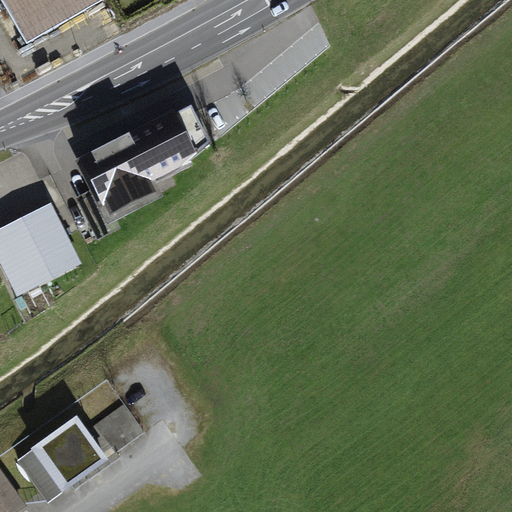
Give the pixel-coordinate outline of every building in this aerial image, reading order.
[(104,0),(0,0),(0,1),(27,49),(106,3),(104,0)] [(168,125),(78,167),(91,194),(77,200),(98,246),(122,234),(118,226),(160,206),(154,193),(192,175),(168,125)] [(54,212),(0,237),(0,265),(16,301),(81,272),(54,212)] [(110,451),(141,435),(128,410),(98,426),(110,451)] [(76,427),(22,463),(50,504),(104,468),(76,427)] [(0,511),(26,511),(27,511),(0,473),(0,511)]
